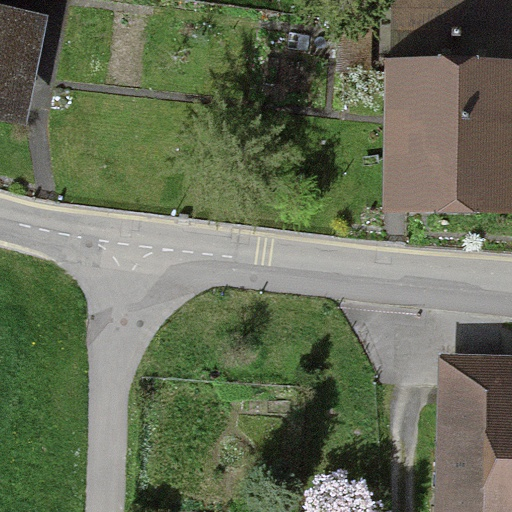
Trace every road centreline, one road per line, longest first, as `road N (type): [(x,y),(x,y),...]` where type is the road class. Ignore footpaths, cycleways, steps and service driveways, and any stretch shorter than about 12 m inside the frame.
road 1 (unclassified): [(511,288),(126,246)]
road 2 (unclassified): [(105,511),(126,246)]
road 3 (track): [(402,511),(414,277)]
road 4 (unclassified): [(126,246),(0,220)]
